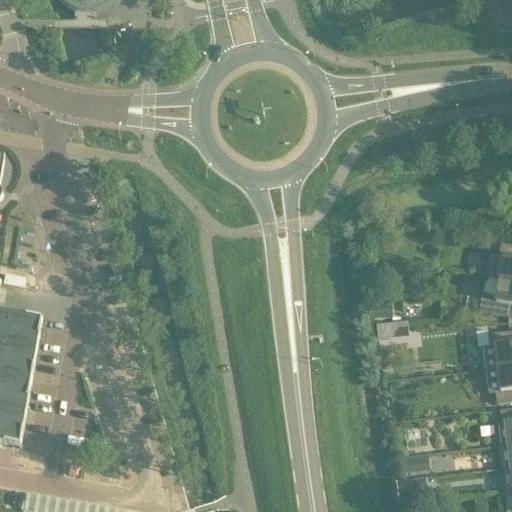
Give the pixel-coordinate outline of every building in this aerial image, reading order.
[(71,6),(79,9),(81,10),(94,10),(96,9),(104,6),(111,0),(63,0),(64,1),(71,6)] [(489,258),(485,280),(500,282),(511,284),(511,248),(501,246),(498,259),(489,258)] [(482,297),(479,315),(488,316),(511,320),(511,284),(500,282),(497,300),(482,297)] [(0,446),(21,451),(43,323),(0,315),(0,290),(1,287),(1,284),(0,283),(0,446)] [(483,350),(486,373),(511,369),(511,334),(488,337),(490,349),(483,350)] [(488,396),(495,396),(496,407),(511,405),(511,369),(486,373),(488,396)] [(501,425),(498,426),(501,448),(501,449),(511,447),(511,411),(500,413),(501,425)] [(501,448),(498,448),(501,472),(511,470),(511,447),(501,449),(501,448)] [(511,470),(501,472),(503,494),(511,492),(511,470)] [(511,511),(511,492),(503,494),(505,511),(511,511)]
